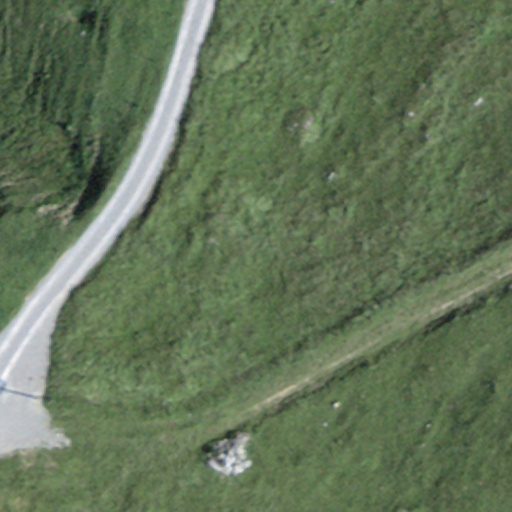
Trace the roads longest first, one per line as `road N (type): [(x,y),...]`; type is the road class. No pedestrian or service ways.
road 1 (track): [(0,396),(156,425),(225,413),(511,264)]
road 2 (track): [(206,0),(145,188),(60,283),(0,372)]
